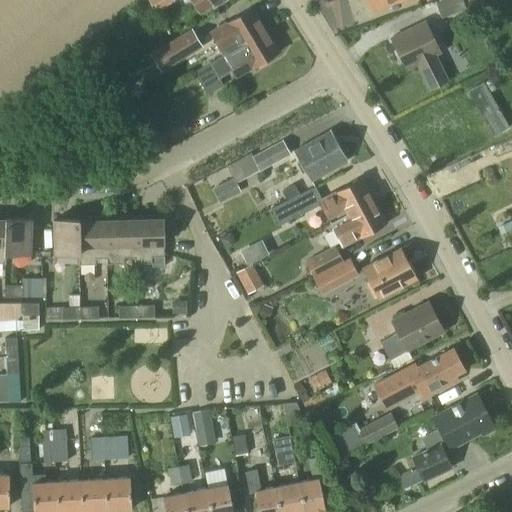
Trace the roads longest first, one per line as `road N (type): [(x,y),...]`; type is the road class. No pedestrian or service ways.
road 1 (residential): [(339,69),(132,183),(0,189)]
road 2 (residential): [(511,377),(339,69)]
road 3 (unknown): [(171,162),(214,259),(251,399)]
